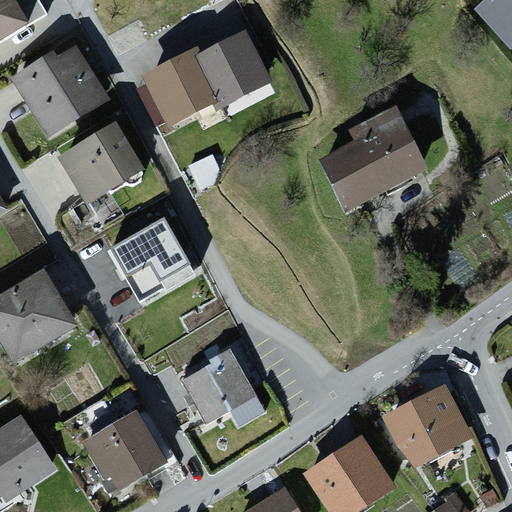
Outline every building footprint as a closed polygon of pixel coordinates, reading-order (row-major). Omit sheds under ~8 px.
[(39,0),(0,0),(0,36),(45,10),(39,0)] [(511,0),(488,0),(470,16),(508,60),(511,56),(511,0)] [(248,39),(193,67),(213,105),(221,121),(276,93),(248,39)] [(105,99),(69,40),(10,75),(45,135),(105,99)] [(185,54),(138,80),(166,131),(213,105),(193,67),(185,54)] [(426,171),(397,118),(314,163),(342,216),(426,171)] [(139,168),(112,122),(54,155),(80,202),(139,168)] [(0,211),(9,206),(0,191),(0,211)] [(195,266),(163,214),(106,249),(138,301),(195,266)] [(73,326),(38,269),(0,291),(0,346),(10,363),(73,326)] [(258,389),(231,347),(181,380),(208,421),(258,389)] [(321,399),(290,359),(266,378),(297,418),(321,399)] [(471,434),(444,382),(382,414),(409,466),(471,434)] [(165,462),(134,409),(83,439),(113,492),(165,462)] [(0,500),(52,466),(18,415),(0,427),(0,500)] [(348,511),(393,481),(359,433),(302,473),(329,511),(348,511)] [(300,511),(284,485),(238,511),(300,511)] [(471,511),(460,495),(435,511),(471,511)]
